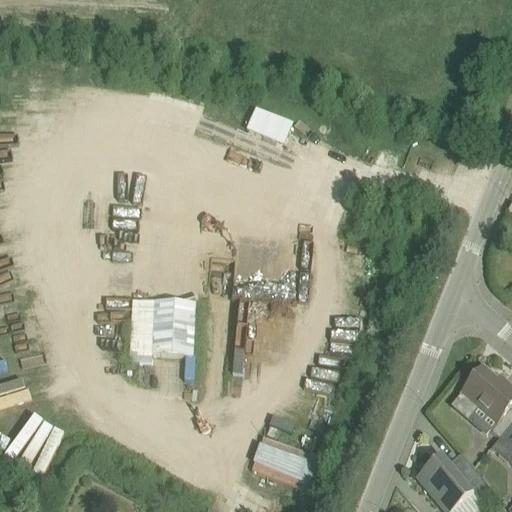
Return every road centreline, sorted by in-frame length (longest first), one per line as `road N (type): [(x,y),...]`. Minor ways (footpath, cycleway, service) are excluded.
road 1 (unclassified): [(367,511),(453,293)]
road 2 (unclassified): [(453,293),(511,146)]
